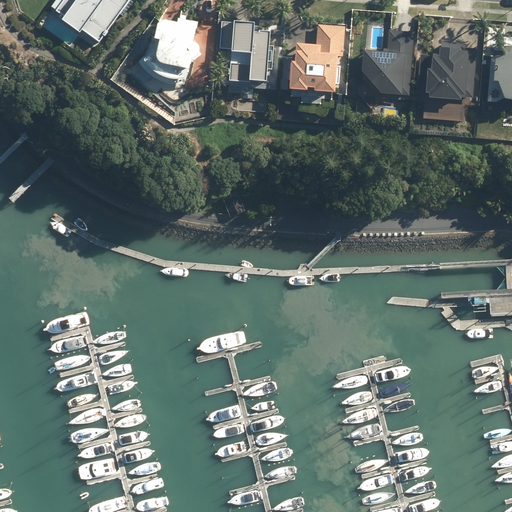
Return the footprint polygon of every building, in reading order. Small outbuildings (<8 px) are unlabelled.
[(66,0),(57,14),(100,45),(132,2),(129,0),(66,0)] [(225,20),(223,46),(235,47),(234,53),(254,55),(253,62),(233,61),(231,81),(252,83),(252,85),(268,87),(273,26),(237,23),(237,21),(225,20)] [(147,52),(137,64),(138,66),(139,68),(141,70),(143,72),(144,74),(146,77),(148,78),(150,80),(153,82),(156,83),(159,84),(163,85),(166,86),(169,87),(172,87),(175,87),(178,87),(180,87),(182,87),(186,64),(188,64),(190,63),(191,62),(192,61),(193,60),(194,58),(195,57),(195,55),(195,54),(195,52),(194,51),(194,50),(192,49),(191,48),(190,47),(189,46),(192,27),(160,21),(151,30),(147,52)] [(348,26),(321,24),(319,42),(300,41),(299,59),(294,58),(292,87),(338,90),(341,50),(346,50),(348,26)] [(410,97),(415,33),(390,32),(388,52),(360,50),(359,72),(375,95),(410,97)] [(471,101),(475,51),(463,50),(463,47),(440,45),(439,59),(419,58),(416,97),(426,97),(425,102),(458,105),(458,100),(471,101)] [(511,55),(504,55),(503,66),(495,65),(493,91),(498,91),(503,110),(511,113),(511,55)] [(220,194),(227,214),(242,208),(235,189),(220,194)]
